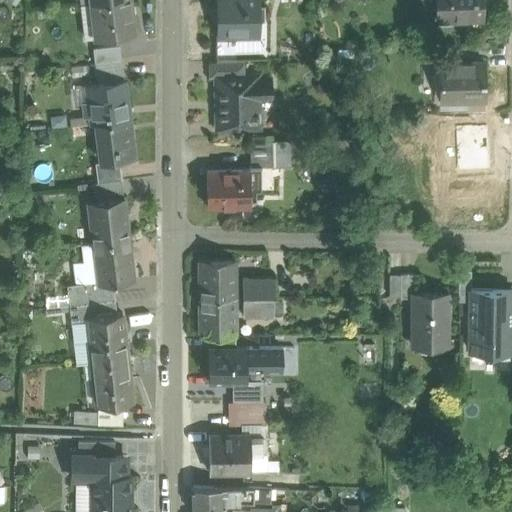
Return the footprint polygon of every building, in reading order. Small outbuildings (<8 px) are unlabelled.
[(130,0),(114,0),(97,2),(99,19),(94,20),(96,38),(134,34),(130,0)] [(258,0),(216,0),(217,33),(219,34),(236,33),(236,30),(259,30),(259,14),(258,0)] [(482,0),(434,0),(435,15),(452,15),(452,19),(483,18),(482,0)] [(259,30),(236,30),(236,33),(219,34),(219,56),(225,56),(225,57),(230,57),(230,56),(267,56),(267,14),(259,14),(259,30)] [(119,45),(93,48),(95,62),(121,59),(119,45)] [(447,46),(425,46),(425,64),(438,64),(438,63),(447,62),(447,46)] [(121,59),(95,62),(97,83),(123,80),(121,59)] [(244,60),(208,61),(208,76),(216,76),(216,75),(244,74),(244,60)] [(447,62),(438,63),(438,64),(439,99),(467,98),(485,97),(484,78),(483,62),(447,62)] [(244,74),(216,75),(216,76),(218,128),(258,127),(257,97),(269,97),(268,77),(257,78),(256,74),(244,74)] [(97,83),(87,84),(89,100),(84,100),(86,116),(91,115),(92,122),(96,122),(129,118),(124,80),(123,80),(97,83)] [(473,113),(442,113),(442,128),(455,127),(455,126),(473,125),(473,113)] [(129,118),(96,122),(101,162),(133,158),(129,118)] [(473,125),(455,126),(455,127),(457,170),(488,169),(486,125),(473,125)] [(249,139),(249,163),(293,164),(294,140),(249,139)] [(119,164),(96,166),(97,182),(121,179),(119,164)] [(250,169),(206,170),(207,206),(250,206),(250,169)] [(97,182),(92,183),(94,196),(123,192),(121,179),(97,182)] [(124,197),(89,201),(93,242),(129,238),(124,197)] [(376,199),(361,199),(362,219),(377,218),(376,199)] [(129,238),(93,242),(98,281),(98,283),(113,282),(133,279),(129,238)] [(234,258),(200,258),(200,296),(235,296),(234,258)] [(400,274),(389,274),(389,296),(400,296),(400,274)] [(414,274),(400,274),(400,296),(400,297),(412,297),(412,292),(414,292),(414,274)] [(275,277),(243,277),(243,296),(273,296),(275,296),(275,277)] [(98,281),(67,284),(69,305),(95,302),(115,299),(113,282),(98,283),(98,281)] [(511,290),(471,289),(470,335),(510,336),(511,336),(511,324),(511,290)] [(414,292),(412,292),(412,297),(412,345),(414,345),(414,340),(445,340),(445,345),(447,345),(447,323),(442,323),(443,303),(447,303),(447,292),(414,292)] [(235,296),(200,296),(201,334),(203,334),(207,334),(235,334),(235,296)] [(273,296),(243,296),(243,315),(273,315),(273,296)] [(95,302),(69,305),(71,319),(87,317),(87,316),(97,315),(95,302)] [(97,315),(87,316),(87,317),(92,362),(127,358),(122,312),(97,315)] [(235,334),(207,334),(206,347),(208,348),(208,346),(235,346),(236,334),(235,334)] [(246,347),(246,346),(235,346),(208,346),(208,348),(208,382),(232,382),(246,382),(246,380),(260,380),(260,367),(259,367),(259,347),(246,347)] [(276,347),(259,347),(259,367),(260,367),(276,367),(276,347)] [(127,358),(92,362),(97,406),(132,401),(127,358)] [(260,380),(246,380),(246,382),(232,382),(232,400),(260,400),(260,380)] [(251,401),(230,401),(230,424),(252,423),(251,401)] [(77,425),(130,427),(130,414),(77,412),(77,425)] [(262,434),(209,435),(209,471),(251,471),(251,454),(262,454),(262,434)] [(114,440),(78,440),(78,454),(114,455),(114,440)] [(78,454),(75,454),(75,455),(70,458),(70,471),(75,473),(75,474),(92,475),(92,474),(122,474),(122,455),(114,455),(78,454)] [(122,474),(92,474),(92,475),(75,474),(74,511),(129,511),(130,474),(122,474)] [(231,476),(209,475),(209,486),(231,487),(231,486),(231,476)] [(288,478),(247,476),(247,487),(253,487),(288,489),(288,478)] [(231,487),(209,486),(191,486),(191,511),(224,511),(225,501),(253,501),(253,487),(247,487),(231,486),(231,487)] [(44,511),(42,503),(24,507),(24,511),(44,511)]
